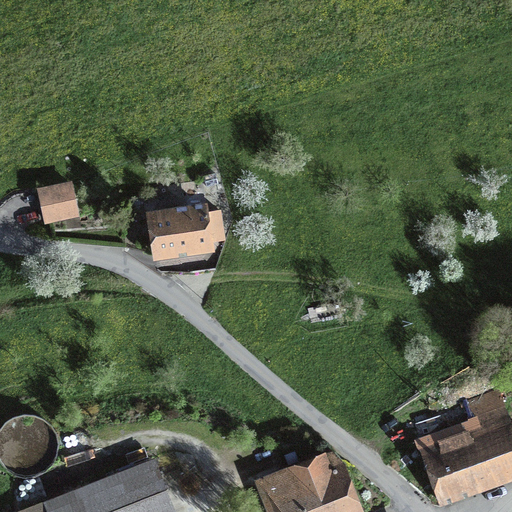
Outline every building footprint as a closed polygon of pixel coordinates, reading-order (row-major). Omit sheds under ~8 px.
[(41,216),(80,212),(77,170),(37,174),(41,216)] [(145,198),(151,253),(216,246),(209,191),(145,198)] [(441,506),(511,479),(511,423),(499,387),(460,402),(462,406),(449,411),(448,408),(410,422),(441,506)] [(365,511),(344,458),(333,448),(326,450),(326,448),(250,479),(260,503),(264,502),(265,506),(262,507),(264,511),(365,511)] [(177,511),(155,455),(7,511),(177,511)]
